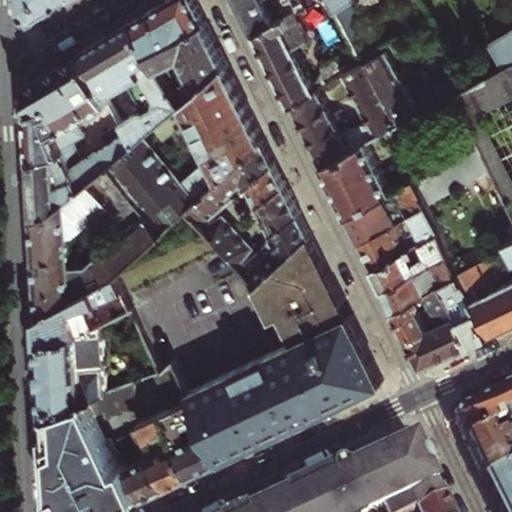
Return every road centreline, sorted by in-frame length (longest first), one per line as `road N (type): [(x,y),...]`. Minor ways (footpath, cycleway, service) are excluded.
road 1 (residential): [(29,511),(7,65)]
road 2 (residential): [(419,394),(219,0)]
road 3 (tertiary): [(173,511),(419,394)]
road 4 (residential): [(476,511),(419,394)]
road 5 (tertiary): [(116,0),(7,65)]
